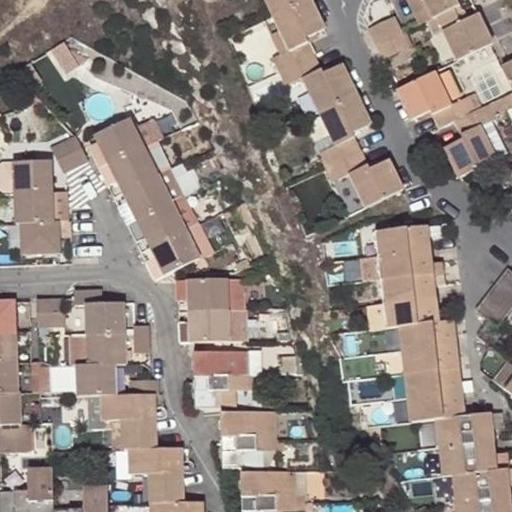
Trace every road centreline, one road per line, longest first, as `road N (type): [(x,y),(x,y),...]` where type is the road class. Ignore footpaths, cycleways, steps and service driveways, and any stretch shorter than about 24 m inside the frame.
road 1 (residential): [(225,511),(178,398),(160,310),(148,293),(133,280),(0,281)]
road 2 (residential): [(490,233),(430,186),(335,1)]
